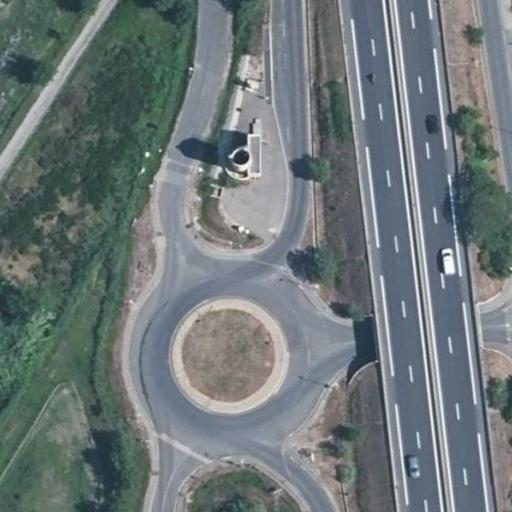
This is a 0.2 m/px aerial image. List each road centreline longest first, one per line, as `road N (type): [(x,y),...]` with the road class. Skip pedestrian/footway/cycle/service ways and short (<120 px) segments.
road 1 (primary): [(470,511),(411,0)]
road 2 (primary): [(369,0),(422,511)]
road 3 (primary): [(293,0),(302,191),(293,239),(258,288)]
road 4 (unclassified): [(210,0),(206,74),(169,213)]
road 5 (unclassified): [(511,323),(306,346)]
road 6 (primary): [(511,134),(492,0)]
